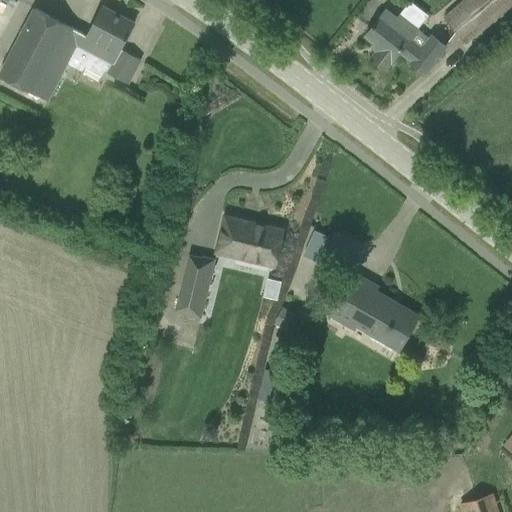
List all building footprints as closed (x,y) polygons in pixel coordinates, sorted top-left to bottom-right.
[(511,0),(461,0),(457,4),(441,17),(465,45),(511,5),(511,0)] [(31,7),(0,67),(0,75),(41,96),(75,30),(31,7)] [(75,30),(41,96),(48,100),(66,65),(83,73),(86,67),(92,55),(107,62),(103,70),(105,72),(106,70),(127,82),(138,62),(119,51),(133,24),(101,7),(86,36),(75,30)] [(384,13),(377,21),(365,36),(380,48),(371,59),(384,69),(398,52),(409,61),(413,56),(416,59),(422,52),(433,39),(432,38),(429,42),(400,18),(396,23),(384,13)] [(413,56),(409,61),(411,62),(411,63),(424,73),(444,48),(433,39),(422,52),(416,59),(413,56)] [(224,217),(215,255),(273,268),(282,230),(224,217)] [(189,253),(175,310),(186,313),(186,314),(199,317),(213,259),(189,253)] [(356,275),(346,292),(331,318),(351,330),(353,326),(397,351),(417,316),(374,291),(377,287),(356,275)] [(272,324),(288,332),(297,315),(280,307),(272,324)] [(473,501),(461,505),(462,511),(498,511),(495,501),(475,507),(473,501)]
